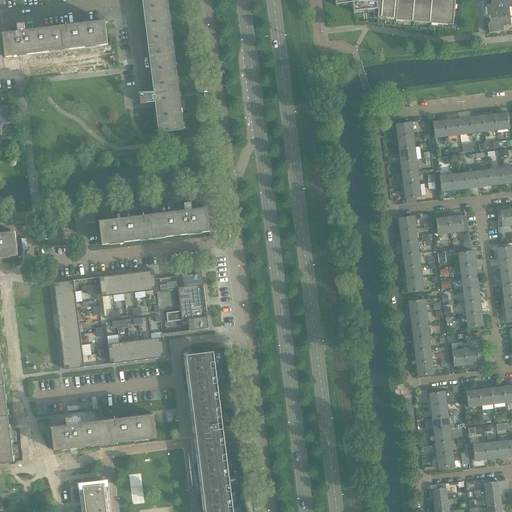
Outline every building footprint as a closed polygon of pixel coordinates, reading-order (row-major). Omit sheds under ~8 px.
[(146,104),(158,102),(162,133),(184,130),(167,0),(145,0),(157,95),(145,96),(146,104)] [(335,0),(336,7),(352,5),(353,14),(378,11),(377,19),(395,20),(453,26),(455,0),(335,0)] [(490,10),(491,19),(511,17),(510,7),(500,7),(500,4),(495,5),(495,4),(486,5),(487,10),(490,10)] [(511,17),(491,19),(492,28),(489,28),(490,33),(504,31),(504,27),(511,26),(511,17)] [(3,37),(6,58),(108,46),(105,21),(104,22),(105,24),(34,33),(33,23),(17,25),(19,35),(3,37)] [(0,136),(13,135),(9,106),(0,107),(0,136)] [(495,115),(497,131),(510,129),(508,113),(495,115)] [(483,117),(484,132),(497,131),(495,115),(483,117)] [(483,117),(470,118),(472,134),(484,132),(483,117)] [(458,120),(460,135),(472,134),(470,118),(458,120)] [(460,135),(458,120),(446,121),(448,137),(460,135)] [(448,137),(446,121),(433,123),(435,138),(448,137)] [(396,125),(397,137),(413,135),(412,123),(396,125)] [(413,135),(397,137),(399,150),(415,148),(413,135)] [(511,140),(490,142),(491,148),(511,146),(511,140)] [(399,150),(401,162),(416,160),(415,148),(399,150)] [(401,162),(402,174),(418,172),(416,160),(401,162)] [(511,167),(501,169),(503,185),(511,183),(511,167)] [(503,185),(501,169),(489,170),(491,186),(503,185)] [(489,170),(477,172),(479,188),(491,186),(489,170)] [(402,174),(404,186),(419,184),(418,172),(402,174)] [(479,188),(477,172),(465,173),(466,189),(479,188)] [(465,173),(452,175),(454,190),(466,189),(465,173)] [(454,190),(452,175),(440,176),(441,192),(454,190)] [(419,184),(404,186),(405,199),(421,197),(419,184)] [(100,224),(100,221),(99,221),(102,245),(211,232),(208,211),(193,213),(191,203),(176,205),(177,215),(100,224)] [(511,225),(511,209),(501,211),(503,227),(511,225)] [(449,218),(451,233),(464,232),(462,216),(449,218)] [(398,219),(400,232),(416,230),(414,217),(398,219)] [(451,233),(449,218),(436,219),(438,235),(451,233)] [(416,230),(400,232),(402,244),(417,242),(416,230)] [(0,258),(18,256),(16,235),(0,237),(0,236),(0,258)] [(417,242),(402,244),(403,256),(419,254),(417,242)] [(511,246),(497,249),(499,262),(511,260),(511,246)] [(458,253),(460,267),(476,265),(474,252),(458,253)] [(420,266),(419,254),(403,256),(405,268),(420,266)] [(511,260),(499,262),(500,274),(511,272),(511,260)] [(460,267),(461,279),(477,277),(476,265),(460,267)] [(405,268),(406,280),(422,279),(420,266),(405,268)] [(146,292),(157,291),(155,279),(154,271),(143,272),(146,292)] [(143,272),(132,274),(135,293),(146,292),(143,272)] [(511,272),(500,274),(502,286),(511,285),(511,272)] [(124,295),(135,293),(132,274),(122,275),(124,295)] [(202,274),(182,276),(184,287),(203,285),(202,274)] [(124,295),(122,275),(111,276),(113,296),(124,295)] [(102,298),(113,296),(111,276),(100,278),(102,298)] [(461,279),(463,291),(479,289),(477,277),(461,279)] [(422,279),(406,280),(408,293),(423,291),(422,279)] [(54,283),(56,294),(75,292),(74,281),(54,283)] [(208,318),(207,316),(203,285),(184,287),(178,288),(181,311),(182,320),(182,321),(188,320),(208,318)] [(511,285),(502,286),(503,299),(511,297),(511,285)] [(479,289),(463,291),(464,303),(480,302),(479,289)] [(56,294),(57,305),(77,303),(75,292),(56,294)] [(511,297),(503,299),(505,311),(511,309),(511,297)] [(409,302),(410,315),(426,313),(424,300),(409,302)] [(480,302),(464,303),(466,316),(482,314),(480,302)] [(78,313),(77,303),(57,305),(58,316),(78,313)] [(167,313),(168,321),(182,320),(181,311),(167,313)] [(79,324),(78,313),(58,316),(60,327),(79,324)] [(410,315),(412,327),(428,325),(426,313),(410,315)] [(482,314),(466,316),(467,328),(483,326),(482,314)] [(188,320),(189,331),(209,329),(208,318),(188,320)] [(81,335),(79,324),(60,327),(61,338),(81,335)] [(428,325),(412,327),(413,339),(429,337),(428,325)] [(61,338),(62,349),(82,346),(81,335),(61,338)] [(413,339),(415,351),(431,349),(429,337),(413,339)] [(165,358),(163,338),(152,339),(154,359),(165,358)] [(141,341),(143,360),(154,359),(152,339),(141,341)] [(141,341),(130,342),(132,362),(143,360),(141,341)] [(121,363),(132,362),(130,342),(119,343),(121,363)] [(121,363),(119,343),(108,345),(111,364),(121,363)] [(90,345),(83,346),(86,355),(92,354),(90,345)] [(64,359),(83,357),(82,346),(62,349),(64,359)] [(465,350),(467,365),(480,364),(478,348),(465,350)] [(415,351),(416,364),(432,362),(431,349),(415,351)] [(467,365),(465,350),(452,351),(454,367),(467,365)] [(189,355),(208,511),(233,511),(214,352),(189,355)] [(0,463),(13,462),(0,353),(0,463)] [(85,368),(83,357),(64,359),(65,370),(85,368)] [(432,362),(416,364),(418,376),(434,375),(432,362)] [(511,386),(503,387),(505,403),(511,402),(511,386)] [(503,387),(491,389),(493,404),(505,403),(503,387)] [(480,390),(482,406),(493,404),(491,389),(480,390)] [(482,406),(480,390),(466,392),(468,408),(482,406)] [(431,407),(446,405),(452,404),(450,391),(429,394),(431,407)] [(446,405),(431,407),(432,419),(448,417),(446,405)] [(52,430),(54,451),(157,438),(154,414),(153,414),(153,417),(83,426),(81,416),(66,418),(67,428),(52,430)] [(432,419),(434,431),(449,429),(455,428),(453,417),(448,417),(432,419)] [(451,441),(449,429),(434,431),(435,443),(451,441)] [(435,443),(437,455),(452,454),(451,441),(435,443)] [(511,453),(510,441),(498,443),(500,458),(511,456),(511,453)] [(498,443),(486,444),(488,460),(500,458),(498,443)] [(488,460),(486,444),(473,446),(475,461),(488,460)] [(452,454),(437,455),(438,468),(454,466),(452,454)] [(485,484),(486,495),(499,493),(498,482),(485,484)] [(107,511),(106,504),(104,485),(104,484),(83,487),(83,488),(85,504),(86,511),(107,511)] [(432,490),(434,501),(447,500),(446,489),(432,490)] [(0,511),(27,511),(28,509),(9,511),(8,504),(11,503),(10,493),(0,493),(0,511)] [(486,495),(483,496),(476,496),(477,501),(483,501),(483,502),(487,501),(487,507),(501,505),(499,493),(486,495)] [(434,501),(434,511),(441,511),(449,511),(448,505),(458,504),(458,499),(451,499),(447,500),(434,501)]
